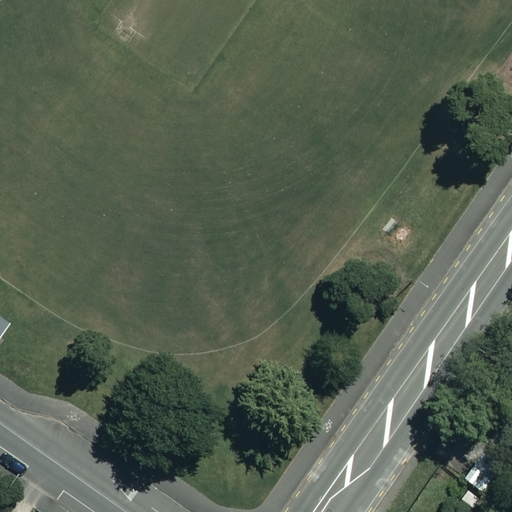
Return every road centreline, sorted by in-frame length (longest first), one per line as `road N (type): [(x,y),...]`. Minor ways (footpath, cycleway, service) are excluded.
road 1 (tertiary): [(318,511),(511,241)]
road 2 (residential): [(129,511),(0,421)]
